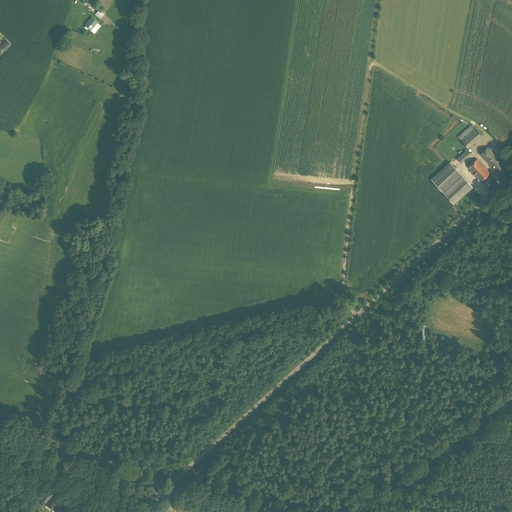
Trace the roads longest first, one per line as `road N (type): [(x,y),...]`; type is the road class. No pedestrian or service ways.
road 1 (track): [(344,262),(380,0)]
road 2 (primary): [(241,511),(0,429)]
road 3 (track): [(173,479),(358,313)]
road 4 (track): [(368,303),(511,174)]
road 5 (unclassified): [(158,495),(0,438)]
